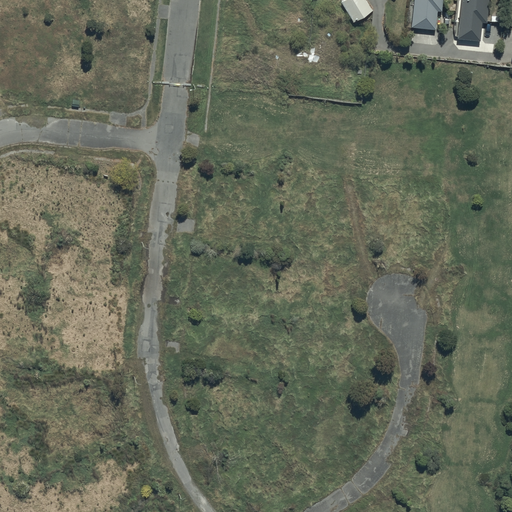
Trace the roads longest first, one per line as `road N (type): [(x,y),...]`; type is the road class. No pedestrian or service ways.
road 1 (track): [(170,143),(150,332),(153,380),(182,468),(210,511)]
road 2 (track): [(322,511),(354,491),(400,428),(411,358),(395,300)]
road 3 (track): [(0,134),(43,128),(170,143)]
